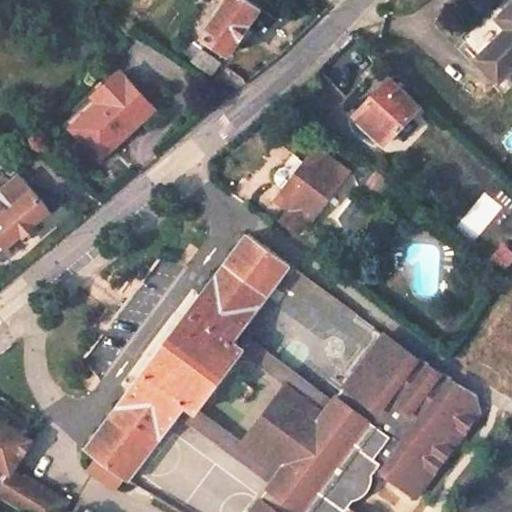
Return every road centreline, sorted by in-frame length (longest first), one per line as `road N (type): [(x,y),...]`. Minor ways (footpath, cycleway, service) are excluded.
road 1 (residential): [(178,161),(197,186),(492,395)]
road 2 (residential): [(7,301),(29,335),(39,380),(64,427),(62,466),(132,511)]
road 3 (unclassified): [(178,161),(343,13)]
road 4 (unclassified): [(7,301),(178,161)]
